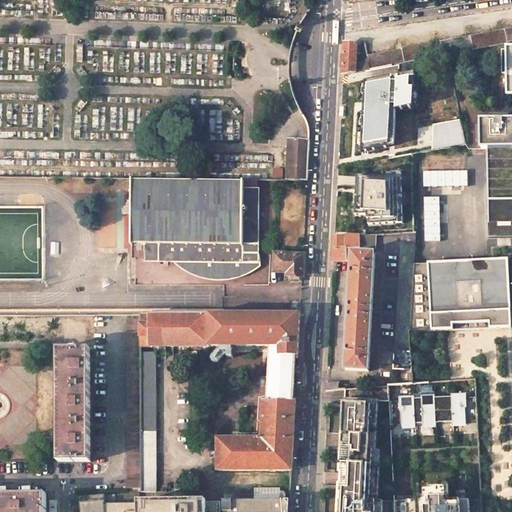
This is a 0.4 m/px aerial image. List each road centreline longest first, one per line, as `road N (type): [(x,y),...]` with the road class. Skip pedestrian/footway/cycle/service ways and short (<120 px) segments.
road 1 (residential): [(331,17),(306,511)]
road 2 (unclassified): [(450,0),(331,17)]
